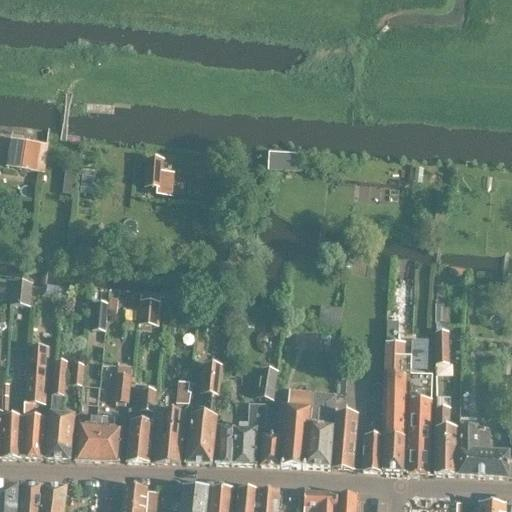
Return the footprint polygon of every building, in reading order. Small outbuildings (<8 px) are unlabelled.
[(22,141),(17,170),(44,174),(48,145),(46,145),(22,141)] [(300,173),(301,156),(269,154),(268,172),(300,173)] [(156,198),(171,198),(172,198),(174,175),(163,174),(164,162),(146,160),(144,190),(156,191),(156,198)] [(240,248),(230,247),(228,266),(238,267),(240,248)] [(11,306),(29,308),(31,285),(13,284),(11,306)] [(161,304),(160,304),(140,303),(139,302),(137,327),(158,329),(161,304)] [(106,306),(94,305),(92,332),(104,334),(106,306)] [(435,363),(435,365),(449,365),(449,334),(435,333),(435,341),(435,363)] [(381,473),(381,475),(406,476),(407,441),(408,441),(411,377),(410,377),(411,371),(403,371),(403,364),(397,364),(398,344),(386,344),(381,473)] [(21,462),(42,462),(45,421),(35,420),(36,409),(30,408),(30,405),(44,406),(48,349),(30,348),(25,405),(21,462)] [(46,462),(70,463),(75,417),(62,416),(65,384),(67,365),(56,364),(46,462)] [(118,367),(117,377),(131,378),(131,368),(118,367)] [(185,466),(211,467),(218,400),(219,400),(222,369),(203,367),(198,409),(204,410),(203,419),(191,418),(185,466)] [(83,368),(74,368),(73,379),(82,380),(83,368)] [(96,372),(83,370),(81,393),(94,394),(96,372)] [(257,399),(272,402),(276,374),(261,372),(257,399)] [(337,396),(336,398),(346,398),(347,377),(338,376),(336,396),(337,396)] [(128,405),(131,378),(117,377),(114,404),(128,405)] [(432,378),(411,377),(408,441),(407,476),(429,477),(431,442),(430,442),(430,402),(432,378)] [(188,385),(177,384),(175,406),(188,407),(190,396),(188,395),(188,385)] [(2,385),(1,415),(7,416),(9,385),(2,385)] [(149,465),(153,425),(152,425),(154,392),(142,391),(139,424),(130,423),(126,465),(149,465)] [(281,470),(307,471),(310,394),(289,392),(288,409),(279,409),(277,423),(285,424),(284,439),(263,438),(261,468),(281,469),(281,470)] [(307,471),(329,472),(330,472),(335,415),(334,415),(336,397),(336,398),(337,396),(336,396),(310,394),(307,471)] [(216,467),(256,468),(258,408),(250,408),(249,427),(218,427),(216,467)] [(449,411),(436,410),(434,477),(456,478),(457,432),(448,432),(449,411)] [(150,465),(180,466),(185,415),(155,412),(150,465)] [(353,473),(357,417),(335,415),(330,472),(353,473)] [(78,425),(75,463),(97,464),(101,418),(91,416),(90,427),(78,425)] [(122,429),(113,429),(114,419),(101,418),(97,464),(119,464),(122,429)] [(1,461),(21,462),(23,420),(4,419),(1,461)] [(381,475),(381,473),(380,474),(382,438),(382,439),(383,421),(381,421),(373,421),(372,438),(365,438),(364,474),(381,475)] [(457,478),(508,481),(509,454),(482,453),(482,447),(488,447),(488,430),(459,429),(457,478)] [(16,511),(18,486),(0,485),(0,511),(16,511)] [(39,511),(41,487),(22,486),(20,511),(39,511)] [(63,511),(66,487),(43,486),(40,511),(63,511)] [(144,511),(146,489),(123,489),(121,511),(144,511)] [(205,511),(208,491),(183,490),(180,511),(205,511)] [(208,491),(205,511),(231,511),(233,491),(208,490),(208,491)] [(236,511),(276,511),(278,494),(238,491),(236,511)] [(147,492),(145,511),(159,511),(161,493),(147,492)] [(304,494),(304,495),(304,510),(308,510),(307,511),(336,511),(337,496),(304,494)] [(338,496),(337,511),(354,511),(356,497),(338,496)]
